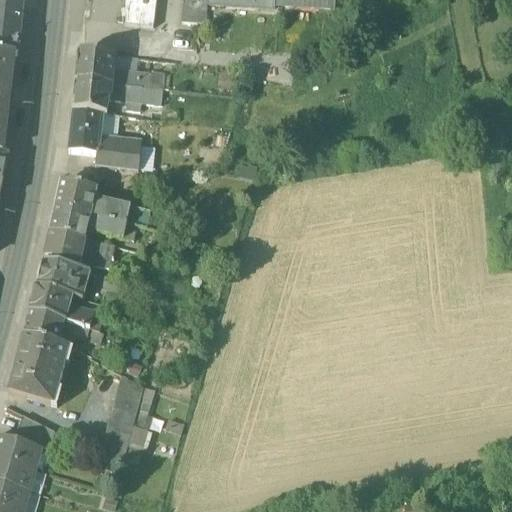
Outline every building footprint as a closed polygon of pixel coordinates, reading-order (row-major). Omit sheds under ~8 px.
[(125,32),(153,35),(157,0),(128,0),(127,3),(126,7),(125,16),(125,20),(126,24),(125,32)] [(183,0),(182,30),(206,31),(207,11),(207,0),(183,0)] [(335,0),(207,0),(207,11),(224,13),(225,4),(255,6),(254,15),(275,16),(275,12),(292,13),(293,5),(320,7),(319,15),(335,16),(335,0)] [(0,31),(5,32),(6,27),(21,28),(23,7),(0,4),(0,31)] [(225,4),(224,13),(254,15),(255,6),(225,4)] [(293,5),(292,13),(319,15),(320,7),(293,5)] [(0,58),(18,60),(21,28),(6,27),(5,32),(0,31),(0,58)] [(18,61),(18,60),(0,58),(0,91),(11,93),(14,61),(18,61)] [(79,60),(76,89),(110,93),(111,80),(113,64),(79,60)] [(139,67),(113,64),(111,80),(134,82),(137,83),(139,67)] [(110,93),(132,95),(134,82),(111,80),(110,93)] [(137,83),(134,82),(132,95),(139,96),(160,99),(161,84),(147,82),(147,84),(137,83)] [(76,89),(74,105),(109,109),(109,107),(110,93),(76,89)] [(0,102),(10,103),(11,93),(0,91),(0,102)] [(138,111),(139,96),(132,95),(110,93),(109,107),(138,111)] [(139,96),(138,111),(162,114),(163,99),(160,99),(139,96)] [(3,160),(10,103),(0,102),(0,160),(8,162),(8,161),(3,160)] [(74,105),(73,118),(103,121),(107,121),(109,109),(74,105)] [(69,159),(97,162),(99,162),(100,150),(103,121),(73,118),(69,159)] [(103,121),(100,150),(116,152),(117,144),(119,123),(107,121),(103,121)] [(142,147),(117,144),(116,152),(141,154),(142,147)] [(141,154),(116,152),(100,150),(99,162),(97,162),(96,175),(139,180),(139,179),(141,154)] [(155,156),(141,154),(139,179),(153,180),(155,156)] [(198,168),(213,170),(219,157),(200,154),(198,168)] [(258,174),(240,175),(237,184),(253,189),(258,174)] [(56,215),(91,223),(95,206),(97,196),(62,188),(56,215)] [(130,214),(95,206),(91,223),(126,231),(130,214)] [(130,214),(126,231),(137,234),(147,236),(151,218),(130,214)] [(56,215),(51,239),(86,247),(88,238),(91,223),(56,215)] [(511,217),(492,220),(496,253),(511,250),(511,217)] [(126,231),(91,223),(88,238),(123,245),(126,231)] [(134,248),(137,234),(126,231),(123,245),(134,248)] [(84,256),(86,247),(51,239),(45,264),(80,272),(81,269),(84,256)] [(101,251),(86,247),(84,256),(99,259),(101,251)] [(96,273),(110,276),(115,254),(101,251),(99,259),(96,273)] [(99,259),(84,256),(81,269),(80,272),(95,275),(96,273),(99,259)] [(44,269),(37,294),(71,304),(82,307),(87,287),(91,288),(93,280),(44,269)] [(95,280),(92,294),(115,299),(118,285),(95,280)] [(37,294),(30,319),(62,328),(88,335),(97,337),(101,324),(73,316),(71,319),(67,317),(71,304),(37,294)] [(30,319),(24,341),(56,350),(59,339),(62,328),(30,319)] [(88,335),(62,328),(59,339),(84,346),(88,335)] [(103,339),(97,337),(88,335),(84,346),(100,350),(103,339)] [(67,353),(56,350),(24,341),(8,397),(51,409),(56,393),(58,394),(65,369),(63,368),(67,353)] [(122,381),(110,424),(133,431),(138,415),(143,394),(122,381)] [(138,415),(149,418),(154,397),(143,394),(138,415)] [(133,431),(144,433),(149,418),(138,415),(133,431)] [(22,421),(18,436),(52,445),(55,437),(22,421)] [(128,452),(133,431),(110,424),(100,459),(122,471),(128,452)] [(165,436),(181,441),(184,429),(169,424),(165,436)] [(144,433),(133,431),(128,452),(142,456),(148,434),(144,433)] [(49,458),(52,445),(18,436),(15,447),(41,454),(41,455),(49,458)] [(0,442),(0,465),(35,476),(41,455),(41,454),(15,447),(0,442)] [(137,475),(142,456),(128,452),(122,471),(137,475)] [(0,487),(29,496),(35,476),(0,465),(0,487)] [(47,479),(35,476),(29,496),(41,500),(47,479)] [(0,510),(6,511),(24,511),(29,496),(0,487),(0,510)] [(37,511),(41,500),(29,496),(24,511),(37,511)]
